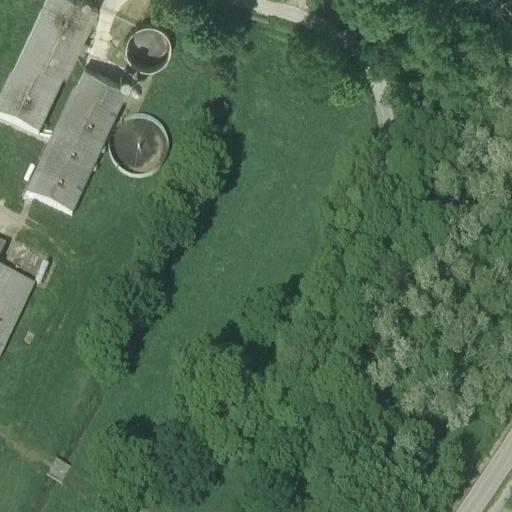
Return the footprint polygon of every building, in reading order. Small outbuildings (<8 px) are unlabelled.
[(97,10),(76,0),(46,0),(0,99),(0,118),(38,137),(97,10)] [(168,58),(171,47),(168,36),(160,28),(148,25),(137,28),(129,37),(126,48),(129,59),(138,67),(149,70),(160,67),(168,58)] [(130,90),(85,69),(25,196),(71,217),(130,90)] [(164,164),(168,149),(163,134),(152,123),(137,119),(122,124),(111,135),(107,150),(111,165),(123,176),(138,180),(153,175),(164,164)] [(0,271),(0,352),(31,286),(0,271)]
